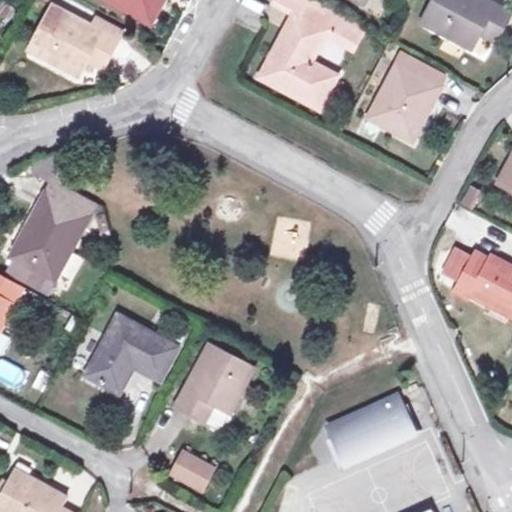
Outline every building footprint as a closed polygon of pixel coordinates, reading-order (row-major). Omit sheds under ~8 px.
[(107,0),(148,21),(159,0),(107,0)] [(476,36),(484,22),(491,7),(478,0),(434,0),(421,24),(484,59),(491,44),(476,36)] [(90,52),(107,59),(121,30),(95,16),(89,27),(52,8),(30,50),(79,75),(86,60),(90,52)] [(327,44),(333,29),(300,13),(293,24),(285,20),(252,82),(311,113),(327,79),(301,67),(316,38),(327,44)] [(476,36),(491,44),(498,29),(484,22),(476,36)] [(333,29),(327,44),(349,54),(359,36),(336,23),(333,29)] [(102,68),(107,59),(90,52),(86,60),(102,68)] [(436,93),(426,88),(433,74),(400,56),(367,122),(409,145),(436,93)] [(511,161),(495,191),(511,200),(511,161)] [(39,283),(43,276),(54,282),(94,209),(69,196),(56,188),(16,261),(24,265),(20,272),(39,283)] [(446,279),(460,287),(475,260),(461,252),(446,279)] [(475,260),(460,287),(472,293),(469,300),(511,322),(511,274),(491,263),(488,269),(475,260)] [(0,335),(25,291),(0,277),(0,335)] [(118,316),(86,373),(118,392),(134,365),(159,380),(177,350),(118,316)] [(213,412),(229,421),(255,373),(212,348),(178,412),(204,427),(213,412)] [(324,434),(339,469),(410,438),(395,404),(324,434)] [(213,412),(204,427),(220,437),(229,421),(213,412)] [(199,492),(213,465),(183,449),(168,475),(199,492)] [(62,511),(59,510),(63,501),(10,471),(0,487),(0,511),(62,511)]
